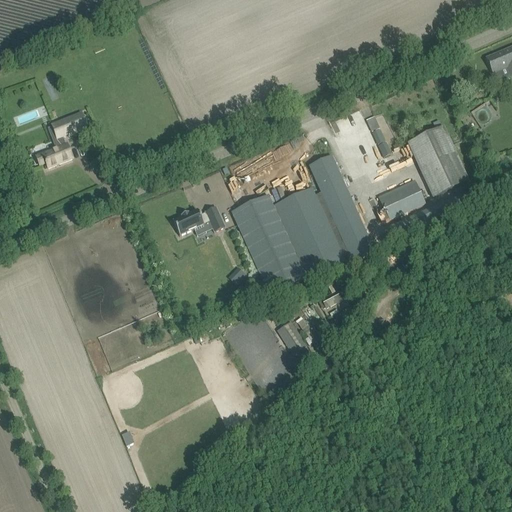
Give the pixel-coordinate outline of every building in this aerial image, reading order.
[(511,48),(486,60),(493,75),(507,69),(510,76),(509,77),(510,79),(511,78),(511,48)] [(82,114),(69,119),(52,126),(57,140),(53,141),(57,150),(37,158),(40,167),(46,164),(49,170),(73,160),(67,146),(66,146),(63,139),(88,129),(82,114)] [(408,145),(433,200),(470,183),(444,128),(408,145)] [(375,254),(362,224),(332,158),(309,168),(321,195),(315,198),(312,191),(273,208),(268,198),(232,214),(269,298),(351,261),(352,264),(375,254)] [(378,216),(382,224),(425,204),(416,186),(380,203),(385,212),(378,216)] [(383,231),(391,248),(467,213),(459,196),(383,231)] [(175,220),(176,222),(173,223),(180,237),(185,235),(185,236),(189,235),(188,234),(204,226),(210,223),(214,234),(225,229),(216,209),(205,214),(206,215),(201,218),(198,212),(195,213),(194,212),(191,213),(192,215),(189,216),(188,214),(181,218),(182,219),(179,220),(179,219),(175,220)] [(238,270),(228,280),(237,288),(247,278),(238,270)] [(339,276),(339,275),(323,283),(326,290),(342,282),(343,284),(350,281),(346,273),(339,276)] [(323,289),(318,292),(321,299),(327,296),(323,289)] [(352,296),(348,298),(343,289),(321,301),(322,302),(319,304),(323,311),(326,310),(335,306),(341,318),(354,311),(357,317),(363,313),(364,315),(370,312),(368,310),(371,308),(368,302),(358,307),(352,296)] [(264,311),(269,319),(280,312),(275,304),(264,311)] [(279,332),(289,347),(295,357),(308,348),(292,323),(279,332)] [(350,332),(347,328),(343,331),(342,330),(340,332),(345,337),(350,332)]
